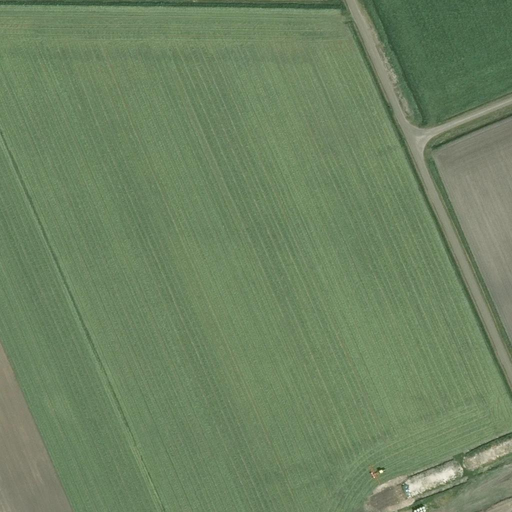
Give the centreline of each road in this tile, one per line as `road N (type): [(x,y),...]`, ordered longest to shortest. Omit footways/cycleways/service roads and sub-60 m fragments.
road 1 (unclassified): [(511,377),(411,141)]
road 2 (unclassified): [(411,141),(349,0)]
